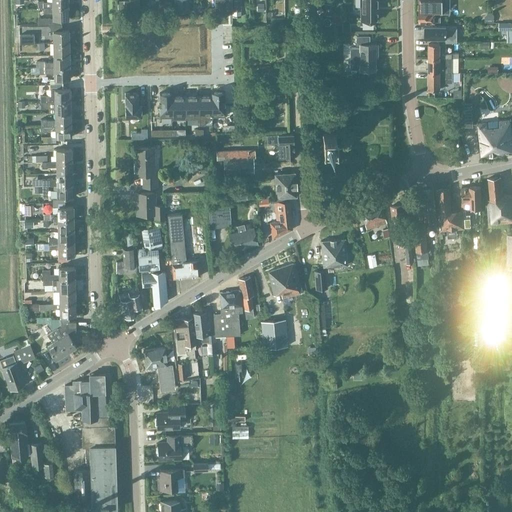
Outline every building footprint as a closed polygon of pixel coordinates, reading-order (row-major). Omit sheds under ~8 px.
[(130,0),(130,16),(139,16),(139,0),(130,0)] [(165,0),(155,0),(156,12),(165,12),(165,0)] [(175,0),(175,12),(190,12),(189,0),(175,0)] [(214,0),(215,14),(232,14),(231,0),(214,0)] [(241,0),(232,0),(233,17),(242,17),(241,0)] [(362,0),(362,21),(377,21),(377,0),(362,0)] [(421,13),(419,13),(419,22),(441,22),(441,14),(443,14),(443,0),(419,0),(420,9),(421,9),(421,13)] [(68,7),(45,8),(45,13),(53,12),(53,18),(53,20),(62,19),(69,19),(68,7)] [(506,17),(494,17),(494,26),(506,26),(506,17)] [(444,42),(447,42),(457,42),(457,26),(425,25),(425,37),(445,37),(445,42),(444,42)] [(132,36),(140,33),(138,26),(130,28),(132,36)] [(62,30),(53,31),(54,43),(69,43),(69,30),(62,30)] [(194,51),(194,31),(177,32),(177,52),(194,51)] [(34,34),(20,35),(20,44),(34,43),(34,34)] [(351,48),(350,48),(350,70),(351,70),(351,71),(356,71),(356,70),(360,70),(360,71),(375,71),(375,52),(377,52),(377,45),(369,45),(369,37),(357,37),(357,45),(360,45),(360,48),(351,48)] [(429,43),(429,58),(452,58),(459,58),(459,53),(447,53),(447,42),(444,42),(440,43),(429,43)] [(69,43),(54,43),(54,55),(69,55),(69,43)] [(204,71),(203,53),(162,55),(162,44),(144,44),(145,65),(178,64),(178,72),(204,71)] [(45,61),(36,61),(36,68),(39,67),(70,67),(69,55),(54,55),(54,62),(45,62),(45,61)] [(452,72),(452,58),(429,58),(429,72),(452,72)] [(70,67),(39,67),(40,74),(45,74),(45,73),(54,73),(54,80),(50,80),(50,84),(63,84),(63,79),(70,79),(70,67)] [(452,83),(452,72),(429,72),(429,89),(441,89),(441,83),(452,83)] [(46,95),(41,95),(41,101),(71,101),(70,88),(63,88),(63,84),(50,84),(51,96),(46,96),(46,95)] [(224,91),(212,92),(212,95),(212,116),(213,116),(224,116),(224,91)] [(172,92),(160,92),(160,117),(172,117),(172,96),(172,92)] [(138,93),(125,93),(125,117),(141,117),(141,105),(144,105),(144,99),(138,99),(138,93)] [(212,95),(199,96),(199,119),(199,125),(205,125),(205,119),(213,119),(213,116),(212,116),(212,95)] [(172,96),(172,117),(172,119),(186,119),(185,96),(172,96)] [(199,96),(185,96),(186,119),(199,119),(199,96)] [(71,101),(41,101),(41,108),(49,108),(49,113),(55,113),(71,113),(71,101)] [(472,102),(464,102),(462,102),(463,126),(473,126),(472,102)] [(46,119),(41,119),(41,125),(71,125),(71,113),(55,113),(56,120),(46,120),(46,119)] [(488,121),(478,122),(481,154),(481,156),(482,155),(490,154),(490,155),(491,155),(491,154),(496,154),(497,154),(505,153),(506,153),(506,152),(506,149),(511,148),(511,127),(511,124),(511,118),(498,120),(499,125),(489,126),(488,121)] [(71,125),(41,125),(41,132),(47,132),(47,131),(56,131),(56,137),(56,138),(61,138),(65,138),(71,137),(71,125)] [(322,132),(322,145),(336,145),(336,132),(322,132)] [(293,135),(267,135),(267,144),(279,144),(279,159),(294,159),(293,135)] [(72,148),(56,148),(56,160),(72,160),(72,148)] [(144,188),(151,188),(157,187),(157,174),(155,174),(154,148),(137,149),(137,176),(144,176),(144,188)] [(225,160),(225,173),(254,171),(253,157),(256,157),(256,150),(218,152),(218,160),(225,160)] [(56,161),(42,162),(42,168),(47,168),(47,167),(57,167),(57,173),(72,173),(72,161),(56,161)] [(57,179),(42,179),(43,186),(49,185),(54,185),(73,185),(72,173),(57,173),(57,179)] [(289,197),(297,197),(295,173),(275,175),(277,198),(289,197)] [(488,200),(490,224),(511,222),(511,194),(502,195),(501,178),(488,180),(490,200),(488,200)] [(57,198),(53,198),(53,202),(65,202),(65,198),(73,197),(73,195),(74,195),(75,194),(75,191),(74,189),(73,189),(73,185),(54,185),(54,190),(57,190),(57,198)] [(470,188),(462,188),(463,209),(470,208),(470,209),(481,209),(481,187),(470,187),(470,188)] [(434,189),(422,192),(425,222),(432,222),(433,229),(438,229),(437,221),(434,189)] [(465,229),(463,210),(452,212),(449,189),(436,190),(440,228),(440,231),(465,229)] [(155,220),(160,220),(164,220),(164,206),(154,206),(154,193),(137,193),(138,216),(155,215),(155,220)] [(289,197),(276,199),(277,203),(275,203),(277,222),(271,223),(273,238),(293,229),(289,197)] [(58,214),(51,214),(51,219),(53,219),(74,219),(73,206),(65,207),(65,202),(53,202),(53,207),(58,207),(58,214)] [(229,203),(209,205),(211,227),(231,225),(229,203)] [(392,206),(395,236),(407,235),(403,205),(392,206)] [(362,214),(367,229),(387,223),(383,208),(362,214)] [(199,260),(186,261),(181,214),(168,215),(174,279),(201,276),(199,260)] [(74,219),(53,219),(54,224),(58,224),(58,231),(74,231),(74,219)] [(414,225),(418,265),(429,264),(425,224),(414,225)] [(153,227),(143,229),(146,247),(162,245),(159,226),(153,228),(153,227)] [(230,234),(234,251),(258,244),(253,228),(230,234)] [(58,238),(49,238),(49,244),(74,243),(74,237),(76,237),(76,232),(74,232),(74,231),(58,231),(58,238)] [(404,238),(407,264),(413,264),(410,238),(404,238)] [(321,242),(323,268),(347,266),(345,240),(321,242)] [(49,244),(44,244),(44,250),(50,250),(50,249),(59,249),(59,256),(68,256),(74,255),(74,243),(49,244)] [(124,268),(136,267),(135,247),(123,248),(124,268)] [(158,248),(138,249),(139,271),(160,270),(158,248)] [(365,254),(367,267),(376,266),(375,253),(365,254)] [(268,272),(274,296),(281,294),(282,298),(302,293),(294,262),(268,272)] [(50,270),(43,270),(43,280),(59,279),(75,279),(75,273),(77,273),(77,267),(74,268),(74,266),(59,267),(59,274),(50,275),(50,270)] [(466,267),(465,277),(477,278),(478,268),(466,267)] [(315,271),(316,289),(328,288),(326,270),(315,271)] [(143,274),(143,287),(153,286),(154,306),(168,302),(166,272),(143,274)] [(250,296),(254,296),(250,277),(239,279),(245,310),(253,308),(250,296)] [(486,338),(506,338),(506,277),(486,277),(486,338)] [(59,279),(43,280),(43,285),(53,285),(53,291),(60,291),(75,291),(75,290),(77,290),(77,284),(75,284),(75,279),(59,279)] [(473,299),(482,300),(482,287),(474,287),(473,299)] [(215,336),(240,334),(239,324),(238,313),(242,313),(242,311),(240,290),(220,292),(221,307),(220,307),(220,312),(213,313),(215,333),(215,336)] [(75,291),(60,291),(60,303),(75,303),(75,291)] [(120,294),(121,300),(124,317),(137,315),(135,308),(142,307),(140,295),(130,297),(130,299),(128,292),(120,294)] [(24,311),(36,310),(36,301),(24,302),(24,311)] [(325,302),(317,303),(318,322),(325,322),(325,302)] [(45,304),(40,304),(40,310),(51,310),(51,309),(60,309),(60,316),(61,316),(69,316),(76,316),(75,303),(60,303),(54,304),(45,304)] [(207,341),(208,341),(207,334),(208,334),(208,328),(210,328),(209,320),(206,321),(205,311),(193,313),(196,335),(201,335),(201,341),(207,341)] [(52,317),(37,317),(37,323),(48,323),(53,331),(58,327),(58,328),(61,326),(61,319),(52,319),(52,317)] [(196,349),(193,318),(173,320),(177,355),(186,354),(188,356),(189,359),(197,358),(196,349)] [(261,321),(264,347),(287,345),(285,319),(261,321)] [(53,331),(52,331),(66,353),(76,346),(69,334),(71,333),(76,333),(76,322),(69,322),(68,322),(61,326),(58,328),(58,327),(53,331)] [(52,331),(47,334),(50,339),(50,338),(53,342),(47,346),(55,359),(66,353),(52,331)] [(208,334),(207,334),(208,341),(207,341),(208,355),(217,354),(215,336),(215,333),(208,334)] [(30,345),(14,351),(19,364),(35,358),(30,345)] [(160,385),(176,383),(174,364),(167,364),(165,348),(144,351),(146,369),(158,367),(160,385)] [(178,363),(179,379),(187,378),(185,362),(178,363)] [(11,389),(24,384),(16,363),(3,368),(11,389)] [(73,385),(65,385),(65,386),(66,409),(82,409),(83,447),(87,447),(88,455),(86,455),(86,469),(74,470),(74,497),(91,497),(92,509),(116,509),(114,425),(109,425),(108,405),(105,405),(104,373),(92,374),(90,374),(89,374),(89,375),(89,380),(81,380),(79,381),(73,381),(73,385)] [(169,412),(156,413),(157,428),(179,427),(179,416),(184,416),(184,404),(168,405),(169,412)] [(12,462),(20,461),(20,456),(30,455),(31,467),(43,466),(43,475),(54,475),(53,462),(42,463),(40,442),(25,443),(24,432),(25,432),(24,421),(8,422),(12,462)] [(156,449),(156,451),(156,452),(157,454),(158,454),(159,459),(181,458),(180,444),(193,444),(192,433),(183,434),(180,434),(168,435),(168,442),(158,442),(158,447),(157,447),(156,449)] [(208,470),(207,463),(194,463),(194,471),(208,470)] [(184,477),(184,469),(160,470),(161,478),(159,478),(160,482),(157,482),(158,489),(160,489),(160,490),(177,489),(177,477),(184,477)] [(185,511),(186,510),(179,510),(179,501),(161,502),(161,511),(185,511)]
